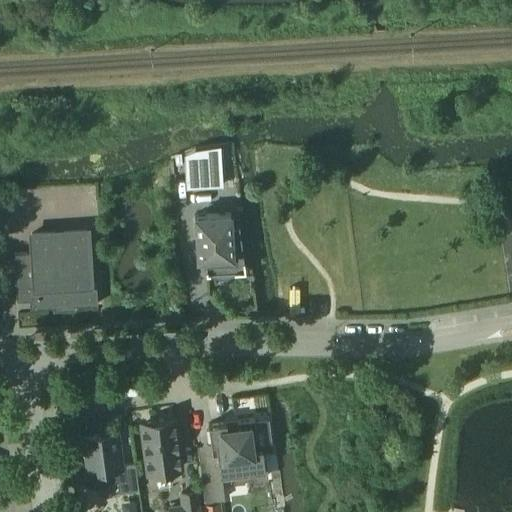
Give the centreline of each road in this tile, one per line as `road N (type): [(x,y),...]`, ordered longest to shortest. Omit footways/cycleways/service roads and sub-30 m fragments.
road 1 (residential): [(511,325),(380,343),(26,358)]
road 2 (residential): [(46,511),(26,358)]
